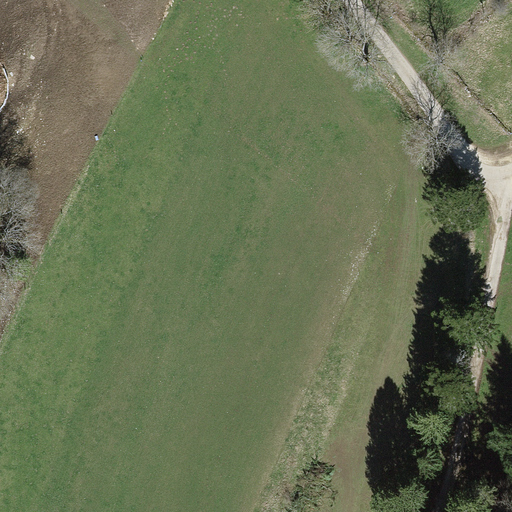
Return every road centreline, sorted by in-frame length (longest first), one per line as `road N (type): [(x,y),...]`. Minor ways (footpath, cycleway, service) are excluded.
road 1 (track): [(436,511),(468,404),(505,180)]
road 2 (unclassified): [(511,173),(505,180),(470,164),(349,0)]
road 3 (track): [(0,126),(40,77),(55,43),(48,0)]
